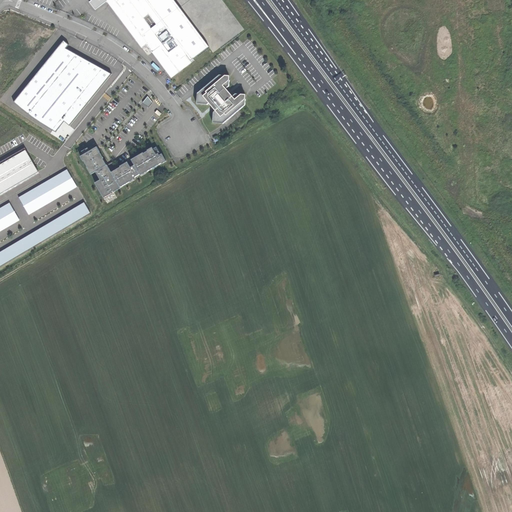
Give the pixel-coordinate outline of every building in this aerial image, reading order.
[(209,47),(174,0),(92,0),(89,2),(95,10),(107,1),(134,38),(142,48),(146,45),(152,52),(157,49),(168,65),(172,62),(174,65),(186,55),(187,55),(191,61),(209,47)] [(64,41),(12,104),(18,108),(56,132),(59,128),(56,126),(62,119),(70,126),(112,74),(66,49),(69,45),(64,41)] [(168,65),(157,49),(152,52),(171,78),(192,63),(186,55),(174,65),(172,62),(168,65)] [(232,75),(220,74),(198,94),(196,103),(207,105),(209,103),(212,107),(215,111),(212,114),(210,124),(223,125),(246,105),(247,95),(235,93),(232,96),(226,90),(231,86),(232,75)] [(152,103),(147,96),(143,102),(149,107),(152,103)] [(100,151),(97,147),(89,151),(90,153),(89,154),(88,152),(80,156),(83,161),(84,161),(92,174),(96,172),(100,180),(95,183),(104,198),(112,193),(112,192),(113,191),(113,192),(130,182),(130,183),(135,180),(134,178),(140,174),(141,176),(146,173),(152,169),(153,169),(157,166),(161,163),(162,164),(167,161),(162,154),(159,155),(158,153),(157,154),(155,151),(152,147),(147,150),(148,151),(144,153),(143,152),(131,160),(135,165),(131,167),(128,162),(116,169),(115,168),(111,171),(107,165),(99,152),(100,151)] [(26,150),(0,165),(0,194),(39,172),(26,150)] [(112,162),(107,165),(111,171),(115,168),(112,162)] [(68,170),(19,198),(29,215),(77,186),(68,170)] [(85,202),(0,252),(0,266),(91,213),(85,202)] [(10,203),(0,208),(0,231),(20,220),(10,203)]
